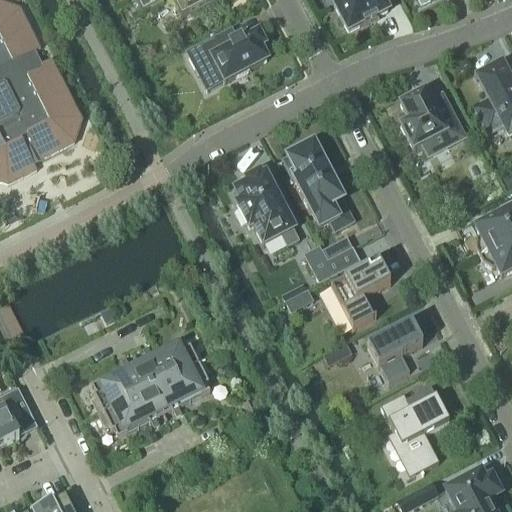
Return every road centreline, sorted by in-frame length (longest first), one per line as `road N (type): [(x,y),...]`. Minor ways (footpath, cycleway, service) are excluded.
road 1 (residential): [(332,86),(511,428)]
road 2 (residential): [(71,457),(33,381),(159,317)]
road 3 (residential): [(332,86),(161,174)]
road 4 (residential): [(511,21),(332,86)]
road 5 (residential): [(89,493),(215,430)]
